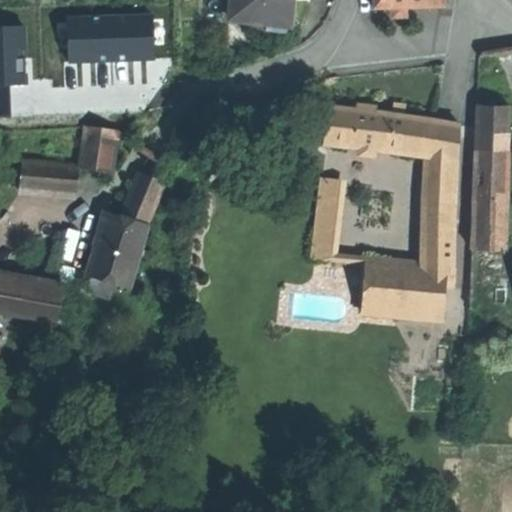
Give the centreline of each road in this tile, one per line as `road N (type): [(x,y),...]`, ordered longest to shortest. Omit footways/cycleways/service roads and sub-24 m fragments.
road 1 (residential): [(327,40),(281,64),(215,78),(162,119)]
road 2 (residential): [(327,40),(465,38)]
